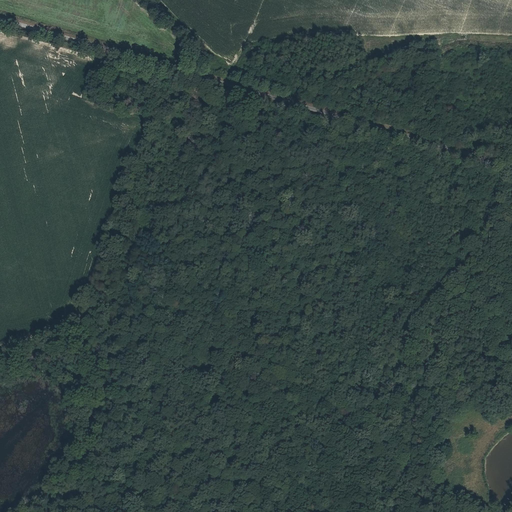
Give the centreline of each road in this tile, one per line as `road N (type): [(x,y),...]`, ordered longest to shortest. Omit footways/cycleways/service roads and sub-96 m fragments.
road 1 (unclassified): [(0,20),(511,169)]
road 2 (track): [(511,204),(248,511)]
